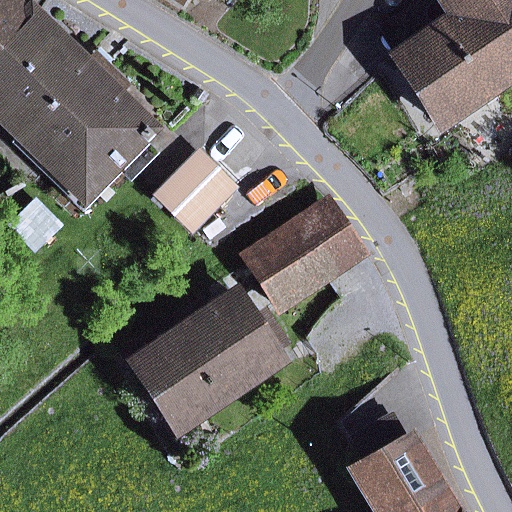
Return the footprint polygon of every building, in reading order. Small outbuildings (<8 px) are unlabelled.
[(164,139),(15,0),(0,0),(0,141),(86,223),(164,139)] [(511,0),(442,0),(453,18),(391,56),(440,135),(511,90),(511,0)] [(239,187),(199,149),(155,195),(195,233),(210,218),(239,187)] [(351,192),(256,249),(290,307),(386,250),(351,192)] [(313,357),(258,279),(147,357),(202,435),(313,357)] [(473,511),(418,422),(351,462),(381,511),(473,511)]
